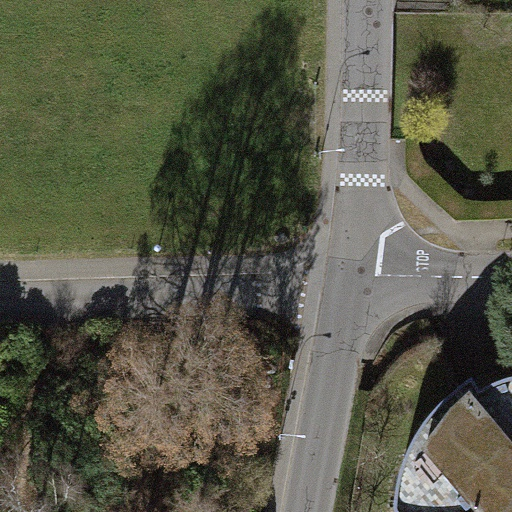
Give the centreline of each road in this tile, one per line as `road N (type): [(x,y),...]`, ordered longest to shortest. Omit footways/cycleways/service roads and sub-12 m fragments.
road 1 (residential): [(350,296),(0,304)]
road 2 (residential): [(363,0),(350,296)]
road 3 (residential): [(350,296),(307,511)]
road 4 (residential): [(511,283),(350,296)]
